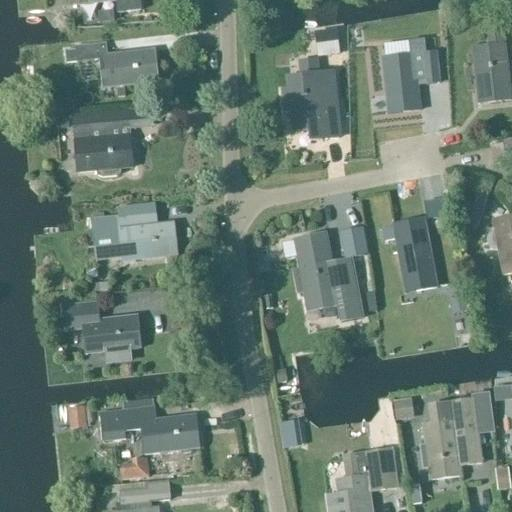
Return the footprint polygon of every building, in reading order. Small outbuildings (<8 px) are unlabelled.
[(60,0),(62,11),(116,4),(117,17),(142,13),(140,0),(60,0)] [(113,15),(97,17),(99,29),(115,26),(113,15)] [(490,105),(511,102),(503,33),(486,35),(488,49),(473,51),(477,92),(488,90),(490,105)] [(317,36),(320,58),(338,56),(335,34),(317,36)] [(117,89),(158,85),(154,53),(107,58),(105,47),(76,50),(76,53),(66,54),(67,65),(100,61),(102,80),(116,79),(117,89)] [(388,116),(420,112),(417,84),(425,83),(426,87),(439,85),(436,55),(423,57),(423,58),(414,59),(414,57),(382,61),(388,116)] [(291,120),(302,118),(303,133),(308,132),(309,145),(343,141),(336,73),(319,75),(318,62),(300,64),(301,78),(287,79),(288,91),(282,92),(284,114),(291,114),(291,120)] [(128,114),(71,118),(75,174),(97,173),(97,176),(103,179),(117,177),(120,174),(120,171),(132,170),(130,138),(120,139),(119,132),(154,129),(152,112),(128,114)] [(511,164),(511,141),(490,147),(494,168),(511,164)] [(123,264),(177,258),(173,226),(125,231),(124,219),(92,222),(94,236),(115,234),(116,241),(120,240),(123,264)] [(511,219),(493,223),(495,234),(491,236),(489,238),(488,241),(487,244),(488,246),(489,249),(491,251),(493,252),(495,253),(499,253),(503,277),(511,275),(511,219)] [(416,294),(437,290),(424,222),(393,228),(393,231),(403,282),(414,280),(416,294)] [(363,228),(340,233),(345,258),(368,254),(363,228)] [(395,241),(393,231),(384,233),(385,243),(395,241)] [(327,236),(294,242),(300,272),(295,273),(299,295),(304,294),(305,300),(317,298),(320,312),(341,308),(344,324),(365,320),(354,262),(333,266),(327,236)] [(261,275),(270,274),(269,265),(259,267),(261,275)] [(465,298),(462,286),(447,289),(450,301),(465,298)] [(98,307),(65,310),(68,334),(83,333),(85,346),(86,357),(100,355),(104,355),(106,368),(133,365),(131,352),(140,351),(137,319),(100,323),(98,307)] [(124,434),(142,432),(145,456),(199,451),(195,419),(156,423),(154,402),(122,405),(123,413),(100,416),(103,444),(125,441),(124,434)] [(461,468),(482,465),(474,403),(449,406),(451,424),(423,428),(426,447),(421,448),(424,472),(429,471),(430,482),(462,478),(461,468)] [(410,405),(392,408),(395,427),(413,424),(410,405)] [(84,411),(69,412),(71,432),(86,430),(84,411)] [(344,459),(346,480),(334,481),(336,498),(327,499),(328,511),(372,511),(370,494),(398,490),(392,453),(344,459)] [(158,511),(150,511),(150,504),(170,502),(168,485),(147,488),(147,492),(120,494),(121,507),(117,508),(117,511),(158,511)] [(413,486),(407,487),(409,502),(415,501),(413,486)]
